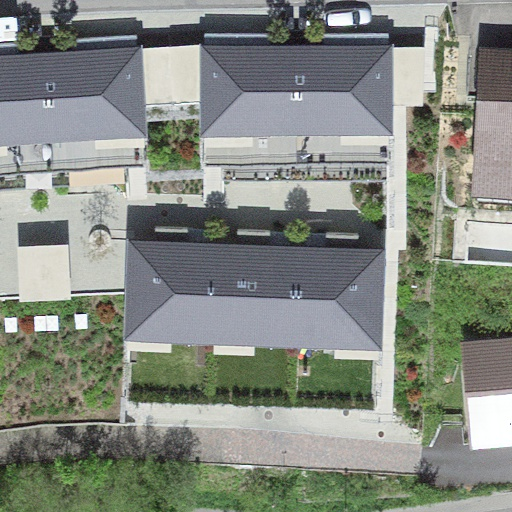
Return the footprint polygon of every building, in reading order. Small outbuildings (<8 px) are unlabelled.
[(511,34),(474,32),(461,189),(511,193),(511,34)] [(392,45),(201,45),(201,136),(392,136),(392,45)] [(142,49),(0,56),(0,145),(146,137),(142,49)] [(511,256),(511,224),(476,221),(473,253),(511,256)] [(128,241),(124,340),(381,350),(385,252),(128,241)] [(474,386),(438,389),(441,424),(511,417),(511,343),(470,347),(474,386)]
